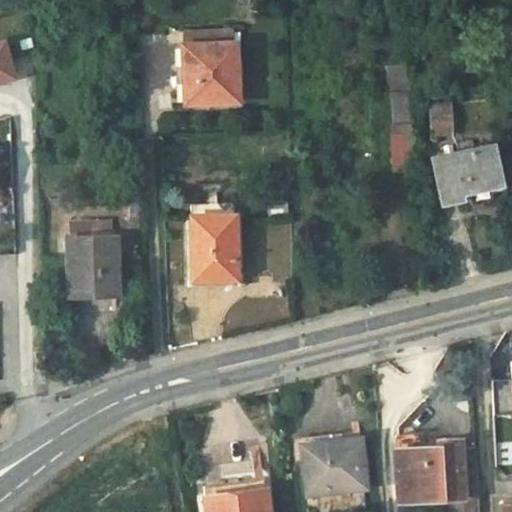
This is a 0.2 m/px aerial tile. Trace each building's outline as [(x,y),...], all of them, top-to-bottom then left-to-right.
[(185,44),(182,45),(184,97),(185,103),(237,101),(235,42),(233,42),(232,29),(185,31),(185,44)] [(8,38),(0,40),(0,85),(20,80),(8,38)] [(182,45),(174,45),(176,84),(178,84),(179,98),(184,97),(182,45)] [(410,126),(405,65),(388,66),(393,127),(410,126)] [(450,108),(430,109),(431,128),(434,128),(434,134),(451,134),(450,108)] [(413,169),(411,134),(390,135),(392,170),(413,169)] [(259,171),(258,138),(230,138),(230,171),(259,171)] [(432,158),(442,203),(502,190),(492,145),(474,149),(472,139),(455,143),(457,153),(432,158)] [(287,215),(287,201),(268,201),(269,215),(287,215)] [(120,226),(137,230),(141,212),(124,208),(120,226)] [(232,209),(189,210),(190,282),(209,281),(209,285),(234,285),(232,209)] [(71,220),(71,234),(114,232),(114,219),(71,220)] [(67,252),(68,291),(116,290),(115,250),(111,250),(111,235),(70,236),(71,252),(67,252)] [(511,379),(496,381),(499,412),(511,411),(511,379)] [(478,511),(475,453),(460,454),(460,449),(460,441),(425,443),(425,449),(419,449),(418,433),(402,434),(398,435),(393,442),(397,500),(455,497),(455,502),(452,502),(452,511),(478,511)] [(366,487),(360,438),(301,444),(306,494),(366,487)] [(203,488),(205,511),(267,511),(264,480),(203,488)]
